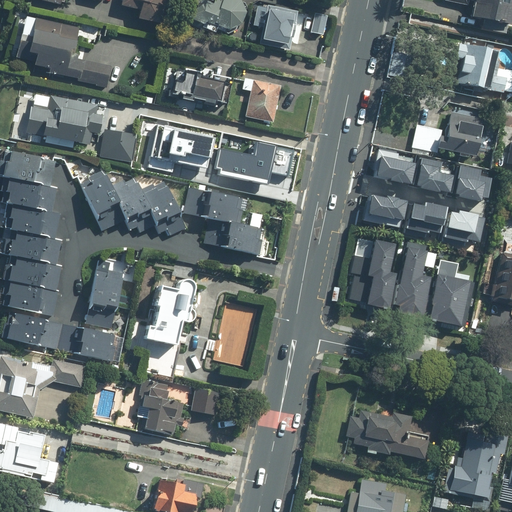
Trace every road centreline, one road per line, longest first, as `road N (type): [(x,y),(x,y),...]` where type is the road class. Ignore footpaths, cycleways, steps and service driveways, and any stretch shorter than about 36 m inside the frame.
road 1 (secondary): [(368,0),(295,335)]
road 2 (residential): [(511,381),(295,335)]
road 3 (secondary): [(295,335),(258,511)]
